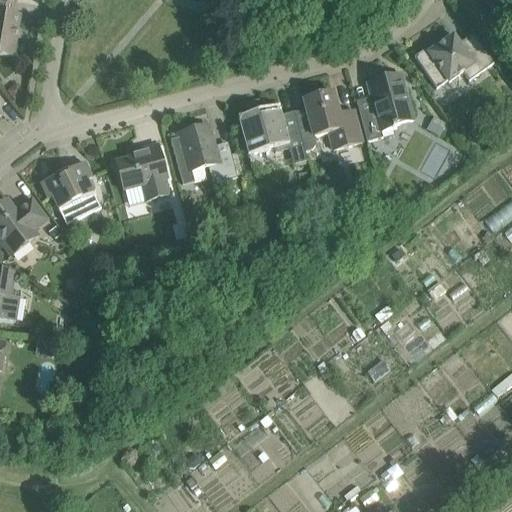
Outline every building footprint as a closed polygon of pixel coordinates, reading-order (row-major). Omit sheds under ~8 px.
[(0,0),(0,56),(13,58),(20,17),(8,15),(11,1),(0,0)] [(436,43),(415,59),(437,90),(448,83),(449,84),(464,74),(470,82),(495,65),(474,36),(460,45),(454,37),(439,47),(436,43)] [(360,117),(368,143),(384,139),(382,133),(397,129),(396,127),(414,122),(402,76),(368,85),(375,113),(360,117)] [(17,84),(7,92),(15,102),(25,95),(17,84)] [(307,111),(295,114),(306,154),(312,152),(314,151),(316,147),(316,143),(314,139),(329,135),(334,152),(363,145),(354,112),(339,116),(333,94),(304,102),(307,111)] [(258,114),(238,119),(249,157),(275,150),(276,154),(290,151),(294,167),(308,163),(306,154),(295,114),(282,117),(280,108),(264,113),(265,117),(259,119),(258,114)] [(434,119),(427,131),(439,138),(446,126),(434,119)] [(181,140),(172,142),(184,187),(195,184),(193,173),(209,169),(213,186),(238,179),(236,174),(231,155),(217,159),(209,127),(180,135),(181,140)] [(166,182),(168,181),(159,146),(141,151),(142,157),(116,164),(124,193),(143,188),(147,203),(170,197),(166,182)] [(85,164),(41,185),(49,201),(53,199),(67,227),(102,210),(88,182),(93,180),(85,164)] [(342,198),(319,203),(324,224),(347,218),(342,198)] [(0,241),(12,258),(39,238),(35,232),(48,222),(33,202),(17,214),(8,202),(0,208),(0,241)] [(148,261),(135,264),(137,273),(150,270),(148,261)] [(0,319),(17,322),(21,300),(12,298),(16,274),(0,271),(0,319)] [(84,278),(76,289),(88,298),(96,287),(84,278)] [(54,346),(52,359),(63,361),(64,348),(54,346)]
